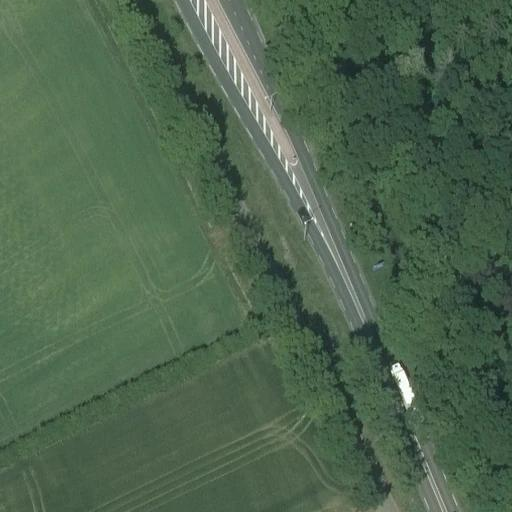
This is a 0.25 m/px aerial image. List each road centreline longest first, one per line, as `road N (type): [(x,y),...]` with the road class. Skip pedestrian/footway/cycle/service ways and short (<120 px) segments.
road 1 (unclassified): [(393,511),(132,0)]
road 2 (primary): [(180,0),(254,141),(353,298)]
road 3 (primary): [(353,298),(313,183),(232,0)]
road 4 (primary): [(441,511),(353,298)]
